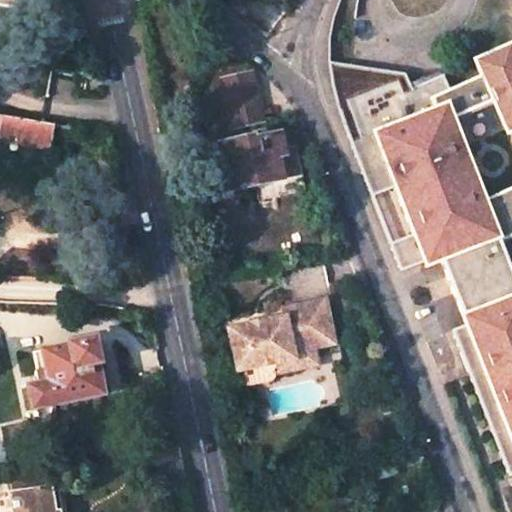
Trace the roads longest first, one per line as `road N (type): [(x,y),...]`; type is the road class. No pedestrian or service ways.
road 1 (secondary): [(104,0),(158,216),(217,511)]
road 2 (residential): [(469,511),(298,79)]
road 3 (residential): [(298,79),(189,0)]
